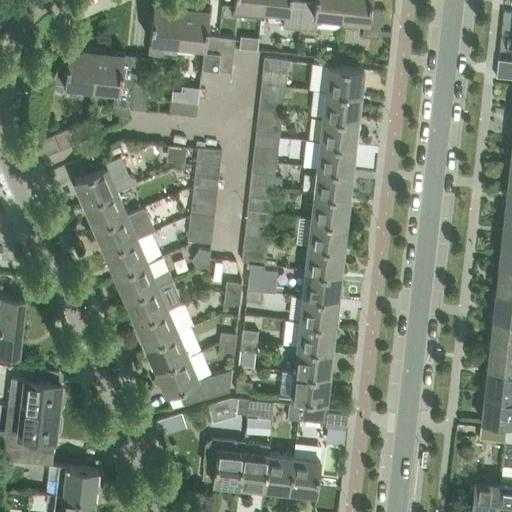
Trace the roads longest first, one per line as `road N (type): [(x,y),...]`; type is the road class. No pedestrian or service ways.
road 1 (residential): [(165,511),(3,139),(13,43),(29,20),(70,0)]
road 2 (tertiary): [(397,511),(454,0)]
